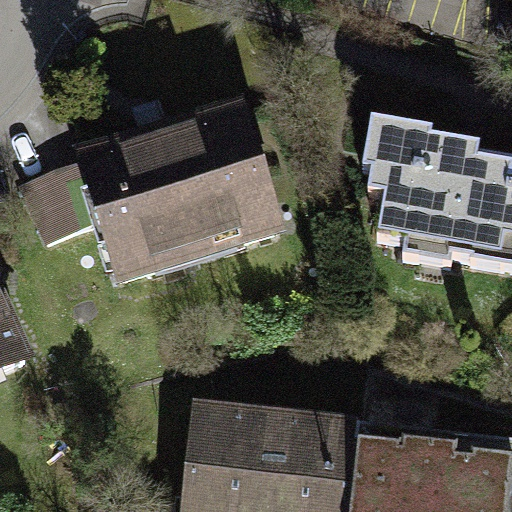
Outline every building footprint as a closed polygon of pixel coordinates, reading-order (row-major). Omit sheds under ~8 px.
[(275,234),(238,114),(197,127),(199,134),(169,143),(165,130),(140,138),(143,150),(125,155),(123,149),(81,162),(83,168),(101,226),(119,283),(275,234)] [(432,137),(372,127),(363,176),(372,177),(368,200),(383,202),(376,242),(404,247),(402,261),(450,269),(451,264),(511,274),(511,163),(476,158),(477,151),(431,143),(432,137)] [(101,226),(83,168),(21,191),(49,247),(101,226)] [(0,375),(23,365),(0,313),(0,375)] [(239,415),(193,410),(183,511),(349,511),(357,429),(313,425),(313,430),(238,423),(239,415)] [(403,433),(357,429),(349,511),(511,511),(511,446),(477,443),(477,449),(402,442),(403,433)]
